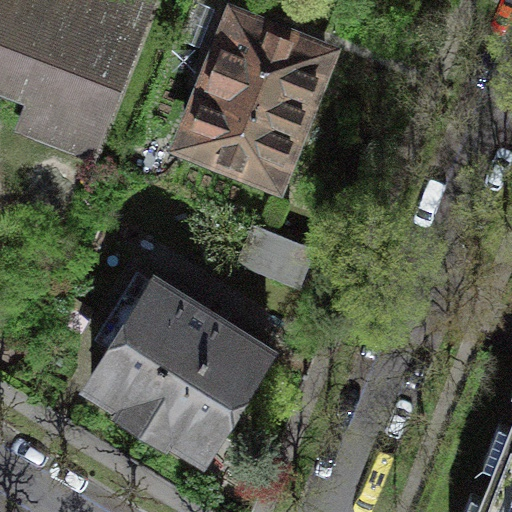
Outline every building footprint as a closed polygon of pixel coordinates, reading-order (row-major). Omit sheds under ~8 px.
[(0,0),(0,82),(33,95),(19,129),(91,156),(150,0),(0,0)] [(184,142),(274,178),(288,142),(300,138),(307,119),(302,108),(325,51),(235,15),(224,41),(221,40),(212,61),(203,83),(207,84),(184,142)] [(255,225),(255,227),(252,226),(238,261),(296,284),(303,267),(310,249),(308,248),(308,246),(255,225)] [(155,279),(91,382),(126,404),(123,409),(143,421),(163,434),(166,429),(202,451),(266,349),(155,279)] [(511,511),(511,439),(482,511),(511,511)]
